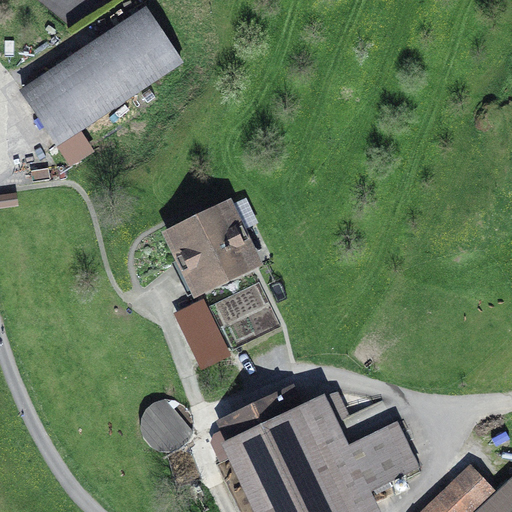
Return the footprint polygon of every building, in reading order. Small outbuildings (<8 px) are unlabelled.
[(147,10),(24,92),(59,145),(182,64),(147,10)] [(16,193),(0,195),(0,209),(19,206),(16,193)] [(230,207),(169,237),(180,260),(186,257),(202,291),(258,264),(230,207)] [(203,300),(174,314),(202,370),(231,356),(203,300)] [(294,391),(221,426),(262,511),(371,511),(363,494),(418,468),(396,423),(342,450),(331,427),(348,418),(337,396),(304,412),(294,391)] [(186,407),(178,403),(168,401),(159,403),(151,408),(145,415),(141,424),(141,433),(144,441),(149,448),(156,453),(164,456),(173,456),(181,453),(188,448),(193,441),(196,433),(195,423),(192,414),(186,407)] [(511,511),(511,490),(488,511),(511,511)]
